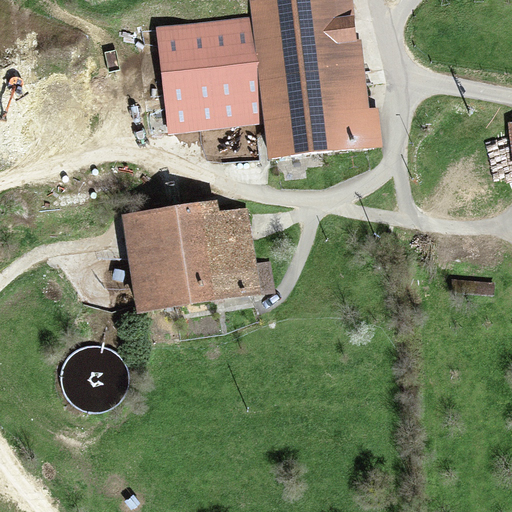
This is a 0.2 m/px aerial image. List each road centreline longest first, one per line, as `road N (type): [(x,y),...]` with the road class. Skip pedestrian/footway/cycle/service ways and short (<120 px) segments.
road 1 (track): [(398,76),(403,117),(394,156),(366,185),(336,197),(257,193),(136,158),(0,181)]
road 2 (track): [(316,200),(458,226),(492,225),(511,214)]
road 3 (track): [(123,238),(37,253),(0,281)]
road 4 (track): [(316,200),(289,284),(261,307)]
